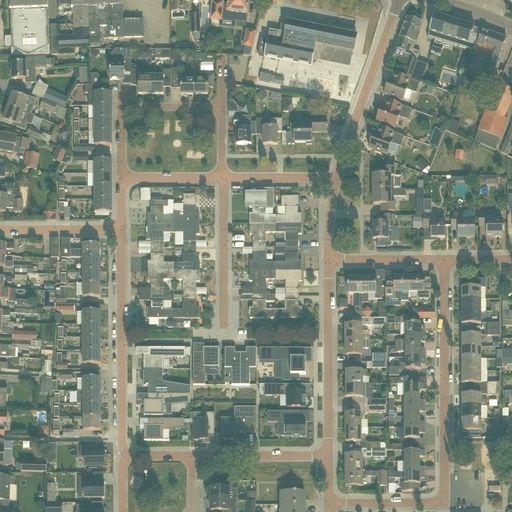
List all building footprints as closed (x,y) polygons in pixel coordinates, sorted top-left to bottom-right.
[(9,0),(10,10),(12,57),(50,55),(47,0),(9,0)] [(95,7),(95,0),(58,0),(59,15),(74,14),(74,31),(89,31),(88,7),(95,7)] [(89,31),(89,40),(101,40),(100,27),(107,27),(108,40),(145,38),(143,38),(143,20),(123,21),(121,0),(95,0),(95,7),(88,7),(89,31)] [(171,0),(172,12),(192,11),(191,0),(171,0)] [(212,2),(211,14),(211,20),(222,21),(222,20),(247,23),(248,15),(249,0),(228,0),(228,6),(223,5),(223,3),(212,2)] [(474,27),(434,15),(429,32),(427,39),(436,41),(436,40),(467,50),(468,49),(475,51),(482,31),(474,28),(474,27)] [(192,16),(193,35),(200,34),(199,16),(192,16)] [(414,42),(420,24),(414,21),(415,20),(410,18),(410,20),(407,19),(396,49),(405,52),(405,54),(411,56),(416,43),(414,42)] [(270,30),(264,57),(312,67),(314,58),(318,59),(318,61),(329,63),(329,60),(350,65),(352,55),(350,55),(351,52),(353,52),(357,35),(288,21),(287,27),(285,35),(281,34),(281,33),(270,30)] [(481,74),(491,78),(496,65),(497,65),(507,39),(483,30),(482,31),(475,51),(474,55),(486,59),(481,74)] [(89,40),(89,31),(74,31),(74,37),(50,39),(51,55),(59,55),(59,49),(89,48),(89,40)] [(253,48),(256,33),(248,32),(244,46),(253,48)] [(131,74),(131,71),(131,49),(123,49),(123,56),(117,56),(117,62),(110,62),(110,80),(120,80),(120,79),(124,79),(124,74),(131,74)] [(150,58),(150,49),(132,49),(132,58),(150,58)] [(410,59),(403,78),(411,80),(418,62),(410,59)] [(411,80),(420,84),(421,84),(428,66),(418,62),(411,80)] [(35,63),(24,63),(12,64),(12,80),(27,80),(26,73),(35,73),(35,63)] [(171,70),(171,71),(171,85),(171,89),(181,89),(181,95),(195,95),(195,75),(194,75),(177,75),(177,70),(171,70)] [(151,95),(151,77),(151,71),(131,71),(131,74),(131,85),(139,85),(139,95),(151,95)] [(171,71),(158,71),(158,77),(151,77),(151,95),(163,95),(163,85),(171,85),(171,71)] [(97,74),(91,74),(91,85),(98,85),(101,85),(101,78),(97,74)] [(420,84),(411,80),(403,78),(394,74),(394,75),(392,81),(389,81),(387,86),(386,87),(384,90),(385,92),(384,95),(403,101),(407,90),(416,94),(420,84)] [(213,75),(201,75),(195,75),(195,95),(208,95),(208,88),(213,88),(213,75)] [(476,79),(466,75),(460,90),(470,94),(476,79)] [(95,107),(112,107),(112,93),(98,93),(98,85),(91,85),(85,85),(85,93),(95,93),(95,107)] [(487,112),(474,141),(495,151),(508,120),(505,119),(511,99),(511,91),(500,87),(489,113),(487,112)] [(62,107),(66,99),(48,91),(44,99),(62,107)] [(282,101),(282,95),(271,93),(270,99),(282,101)] [(28,99),(13,94),(11,101),(9,102),(8,104),(9,106),(8,107),(31,116),(37,100),(28,97),(28,99)] [(54,114),(58,106),(44,100),(40,107),(54,114)] [(63,109),(67,112),(73,103),(68,100),(63,109)] [(228,112),(236,112),(236,101),(228,102),(228,112)] [(409,121),(412,111),(387,101),(383,111),(381,110),(377,121),(396,128),(400,117),(409,121)] [(28,125),(32,126),(35,117),(31,116),(8,107),(4,120),(17,125),(16,128),(25,131),(28,125)] [(95,120),(112,120),(112,107),(95,107),(95,120)] [(251,136),(256,136),(256,123),(252,123),(252,117),(243,117),(243,119),(234,119),(234,126),(237,126),(237,145),(251,145),(251,136)] [(112,133),(112,120),(95,120),(95,133),(112,133)] [(270,128),(263,128),(263,145),(277,145),(277,133),(282,133),(282,120),(270,120),(270,128)] [(500,153),(508,156),(511,145),(511,120),(510,125),(511,125),(500,153)] [(294,134),(294,143),(306,143),(307,145),(312,145),(312,133),(327,133),(327,121),(311,121),(311,125),(298,125),(298,134),(294,134)] [(448,125),(445,131),(455,136),(458,130),(448,125)] [(41,141),(44,134),(30,127),(27,135),(41,141)] [(401,148),(405,138),(379,128),(376,135),(374,134),(369,148),(375,150),(375,152),(382,155),(382,154),(388,156),(392,144),(401,148)] [(85,153),(85,152),(85,145),(80,145),(80,133),(74,133),(74,153),(85,153)] [(95,133),(95,145),(95,146),(112,146),(112,133),(95,133)] [(28,151),(30,140),(17,138),(4,136),(4,138),(0,137),(0,150),(15,153),(15,149),(28,151)] [(438,148),(440,142),(431,139),(429,145),(438,148)] [(464,152),(456,152),(455,162),(463,162),(464,152)] [(38,170),(40,159),(41,155),(27,153),(24,168),(38,170)] [(421,159),(415,164),(422,172),(427,167),(421,159)] [(95,161),(95,174),(112,174),(112,161),(95,161)] [(67,165),(63,163),(58,172),(62,174),(67,165)] [(373,176),(373,190),(401,190),(401,176),(395,176),(395,169),(381,169),(382,176),(373,176)] [(112,187),(112,174),(95,174),(95,187),(112,187)] [(8,185),(8,187),(2,186),(2,195),(0,195),(0,212),(6,213),(7,209),(14,210),(14,213),(22,213),(23,202),(21,201),(21,190),(15,190),(16,185),(8,185)] [(112,200),(112,187),(95,187),(95,200),(112,200)] [(140,189),(140,201),(150,201),(150,188),(140,189)] [(401,191),(401,190),(373,190),(373,205),(381,205),(381,212),(395,212),(395,204),(390,204),(390,198),(406,198),(406,191),(401,191)] [(275,225),(275,216),(266,216),(266,209),(273,209),(273,191),(265,191),(265,194),(247,194),(247,208),(253,208),(253,210),(254,210),(254,215),(253,215),(250,215),(250,225),(275,225)] [(285,216),(275,216),(275,225),(301,225),(301,214),(298,214),(298,197),(281,197),(281,208),(285,208),(285,216)] [(112,213),(112,200),(95,200),(95,214),(112,213)] [(148,215),(148,225),(174,225),(174,213),(174,208),(168,208),(168,202),(151,201),(151,215),(148,215)] [(174,213),(174,225),(200,225),(200,215),(197,215),(196,201),(184,202),(184,213),(174,213)] [(438,215),(431,215),(431,204),(424,204),(424,214),(424,230),(431,230),(431,238),(445,238),(445,222),(438,222),(438,215)] [(45,209),(45,219),(54,220),(55,209),(45,209)] [(474,238),(474,226),(474,215),(473,213),(472,212),(464,212),(463,213),(451,213),(451,232),(458,232),(458,238),(474,238)] [(479,213),(479,223),(479,227),(487,227),(487,236),(493,236),(493,238),(503,238),(502,221),(492,221),(492,213),(479,213)] [(374,240),(377,240),(377,247),(391,247),(391,243),(399,243),(399,228),(395,228),(395,216),(382,216),(382,223),(373,223),(374,240)] [(174,234),(174,225),(148,225),(148,236),(150,235),(151,248),(151,249),(164,249),(164,234),(174,234)] [(200,225),(174,225),(174,234),(184,234),(184,249),(196,249),(196,235),(200,236),(200,225)] [(253,235),(253,248),(266,248),(266,233),(275,233),(275,225),(250,225),(250,235),(253,235)] [(275,249),(286,249),(298,249),(298,235),(301,235),(301,225),(275,225),(275,233),(286,233),(286,242),(284,242),(284,245),(275,245),(275,249)] [(14,250),(14,245),(0,244),(0,255),(6,256),(6,249),(14,250)] [(100,245),(94,245),(83,245),(83,258),(100,258),(100,245)] [(62,259),(71,259),(71,248),(62,248),(62,259)] [(266,263),(266,248),(253,248),(253,261),(250,261),(250,272),(275,272),(275,263),(266,263)] [(148,262),(148,273),(174,272),(174,263),(164,263),(164,249),(151,249),(151,262),(148,262)] [(184,263),(174,263),(174,272),(200,272),(200,262),(196,262),(196,249),(184,249),(184,263)] [(275,263),(275,272),(302,272),(302,261),(298,261),(298,249),(286,249),(286,263),(275,263)] [(6,256),(0,255),(0,266),(13,267),(13,262),(5,262),(6,256)] [(100,271),(100,258),(83,258),(83,271),(100,271)] [(100,285),(100,271),(83,271),(83,285),(100,285)] [(165,281),(174,281),(174,272),(148,273),(148,282),(151,283),(151,296),(170,296),(170,295),(170,292),(167,289),(165,289),(165,281)] [(184,281),(184,296),(196,296),(197,283),(200,283),(200,272),(174,272),(174,281),(184,281)] [(253,282),(253,296),(275,296),(275,292),(266,292),(266,280),(275,280),(275,272),(250,272),(250,282),(253,282)] [(302,282),(302,272),(275,272),(275,280),(285,280),(285,296),(299,296),(299,282),(302,282)] [(0,277),(0,289),(4,290),(4,283),(12,284),(12,279),(0,277)] [(348,278),(348,295),(362,295),(362,278),(348,278)] [(376,278),(362,278),(362,295),(362,303),(368,303),(368,295),(375,295),(375,300),(382,300),(382,282),(376,282),(376,278)] [(409,299),(409,278),(394,278),(394,284),(385,284),(385,299),(400,299),(400,302),(409,302),(409,299)] [(431,299),(431,290),(424,290),(424,278),(409,278),(409,299),(431,299)] [(462,300),(481,300),(481,289),(486,289),(486,280),(473,280),(473,288),(462,288),(462,300)] [(83,285),(83,286),(83,298),(100,298),(100,285),(83,285)] [(66,288),(62,288),(57,288),(57,304),(67,304),(67,297),(66,297),(66,288)] [(16,290),(4,290),(0,289),(0,300),(15,301),(16,290)] [(171,302),(171,300),(171,295),(170,295),(170,296),(151,296),(151,308),(148,308),(148,319),(149,319),(149,326),(158,326),(158,319),(168,319),(174,319),(174,310),(164,310),(165,302),(171,302)] [(196,309),(196,296),(184,296),(184,310),(174,310),(174,319),(200,319),(200,309),(196,309)] [(267,310),(267,303),(275,303),(275,302),(275,296),(253,296),(253,309),(250,309),(250,319),(275,319),(275,310),(267,310)] [(299,296),(285,296),(275,296),(275,302),(286,302),(286,310),(275,310),(275,319),(302,319),(302,308),(299,308),(299,296)] [(44,309),(54,309),(54,300),(44,300),(44,309)] [(462,312),(481,312),(481,300),(462,300),(462,312)] [(500,312),(500,303),(491,303),(491,312),(500,312)] [(36,308),(30,308),(16,307),(16,314),(36,315),(36,308)] [(10,312),(0,311),(0,322),(8,323),(9,317),(10,317),(10,312)] [(101,325),(100,312),(83,311),(83,325),(101,325)] [(511,311),(502,312),(502,321),(511,320),(511,311)] [(481,312),(462,312),(462,325),(481,325),(481,312)] [(386,327),(386,325),(386,319),(385,319),(379,319),(362,319),(361,319),(361,326),(362,326),(372,326),(372,327),(386,327)] [(418,324),(418,319),(409,319),(386,319),(386,325),(401,325),(401,324),(406,324),(406,336),(425,336),(425,327),(420,327),(420,325),(421,325),(421,324),(418,324)] [(30,342),(30,333),(14,332),(14,330),(15,324),(10,324),(8,323),(0,322),(0,334),(12,335),(12,341),(30,342)] [(101,338),(101,325),(83,325),(83,338),(101,338)] [(346,326),(346,341),(369,341),(369,333),(362,332),(362,326),(361,326),(346,326)] [(462,347),(481,347),(481,335),(462,335),(462,347)] [(425,343),(425,336),(406,336),(406,342),(401,341),(396,341),(396,347),(406,347),(421,347),(421,343),(425,343)] [(101,338),(83,338),(83,351),(101,351),(101,338)] [(30,342),(12,341),(11,350),(29,351),(29,348),(30,342)] [(346,341),(346,356),(362,356),(362,350),(369,350),(369,341),(346,341)] [(421,347),(406,347),(396,347),(396,353),(406,353),(406,358),(425,358),(425,350),(421,350),(421,347)] [(462,360),(481,360),(481,347),(462,347),(462,360)] [(193,353),(193,386),(205,386),(205,368),(219,368),(219,348),(203,348),(203,353),(193,353)] [(144,355),(144,370),(163,370),(163,358),(180,359),(180,349),(149,349),(149,355),(144,355)] [(232,369),(232,386),(241,386),(241,354),(235,354),(235,349),(225,349),(225,369),(232,369)] [(241,354),(241,386),(250,386),(250,369),(256,369),(256,349),(246,349),(246,354),(241,354)] [(301,349),(259,349),(259,362),(283,362),(283,382),(300,382),(300,375),(306,375),(306,362),(301,362),(301,349)] [(83,364),(101,364),(101,351),(83,351),(83,364)] [(62,354),(58,354),(57,354),(57,370),(67,370),(67,364),(62,364),(62,354)] [(386,363),(386,355),(372,355),(372,363),(386,363)] [(406,358),(406,364),(400,364),(400,369),(396,369),(396,375),(401,375),(406,375),(406,370),(420,370),(420,366),(425,366),(425,358),(406,358)] [(486,372),(486,360),(481,360),(462,360),(462,372),(481,372),(486,372)] [(9,368),(8,376),(24,376),(24,368),(9,368)] [(163,381),(163,370),(144,370),(144,372),(144,381),(144,387),(148,387),(148,395),(190,395),(190,387),(165,383),(163,381)] [(367,371),(346,371),(346,384),(362,384),(362,378),(367,378),(367,371)] [(462,384),(481,384),(481,372),(462,372),(462,384)] [(51,395),(52,379),(41,378),(40,394),(51,395)] [(83,392),(101,392),(101,378),(83,378),(83,392)] [(413,385),(413,379),(400,379),(400,385),(405,385),(405,396),(420,397),(420,391),(425,391),(425,385),(413,385)] [(362,384),(346,384),(346,398),(368,398),(368,392),(370,392),(370,385),(362,385),(362,384)] [(306,408),(306,392),(301,392),(301,385),(264,385),(264,397),(285,397),(287,398),(287,408),(306,408)] [(83,405),(101,405),(101,392),(83,392),(77,392),(77,405),(83,405)] [(60,395),(54,395),(54,405),(59,405),(59,404),(63,404),(63,396),(60,396),(60,395)] [(190,395),(148,395),(149,401),(144,401),(144,416),(163,416),(163,406),(184,404),(191,404),(190,395)] [(462,407),(481,407),(487,407),(487,401),(481,401),(481,395),(462,395),(462,407)] [(420,401),(420,397),(405,396),(405,407),(425,407),(425,401),(420,401)] [(101,405),(83,405),(83,418),(101,418),(101,405)] [(405,407),(405,417),(420,418),(420,412),(425,413),(425,407),(405,407)] [(462,407),(462,419),(481,419),(481,407),(462,407)] [(234,419),(222,419),(221,440),(235,440),(235,434),(256,434),(257,408),(234,408),(234,419)] [(298,410),(267,410),(267,420),(278,420),(278,435),(287,435),(306,435),(306,420),(298,420),(298,410)] [(215,414),(207,414),(207,421),(194,421),(193,441),(208,441),(208,436),(214,436),(215,414)] [(365,415),(346,414),(346,429),(361,429),(361,421),(365,421),(365,415)] [(420,423),(420,418),(405,417),(405,429),(425,429),(425,423),(420,423)] [(101,418),(83,418),(83,431),(101,431),(101,418)] [(481,439),(481,419),(462,419),(462,432),(469,432),(469,439),(481,439)] [(144,426),(144,441),(163,441),(163,431),(184,429),(184,420),(149,420),(149,426),(144,426)] [(37,436),(48,436),(48,427),(37,427),(37,436)] [(346,429),(346,442),(358,442),(366,442),(366,436),(361,436),(361,429),(346,429)] [(401,439),(401,446),(413,446),(413,440),(420,440),(420,434),(425,434),(425,429),(405,429),(405,439),(401,439)] [(39,444),(31,447),(36,460),(44,457),(39,444)] [(48,444),(48,454),(57,454),(56,444),(48,444)] [(413,451),(413,446),(401,446),(392,446),(392,452),(401,451),(405,451),(405,463),(420,463),(420,458),(425,458),(425,452),(413,451)] [(94,447),(80,447),(80,458),(85,458),(85,467),(89,467),(89,469),(97,469),(97,467),(105,467),(105,454),(95,454),(94,447)] [(346,471),(346,472),(365,472),(365,463),(362,463),(361,458),(387,458),(387,450),(386,450),(381,450),(368,450),(359,450),(359,456),(346,456),(346,465),(344,466),(344,470),(346,471)] [(47,473),(47,463),(22,463),(22,472),(47,473)] [(420,463),(405,463),(405,474),(425,474),(425,468),(420,468),(420,463)] [(372,472),(365,472),(346,472),(346,487),(362,487),(362,480),(365,480),(365,477),(372,477),(372,472)] [(389,473),(389,479),(405,479),(405,485),(402,485),(402,492),(417,492),(417,485),(420,485),(420,479),(425,479),(425,474),(405,474),(394,474),(389,473)] [(0,502),(0,503),(0,501),(9,502),(10,486),(15,486),(15,478),(10,478),(0,477),(0,502)] [(104,499),(104,485),(95,485),(95,477),(79,477),(79,488),(85,488),(85,499),(104,499)] [(233,490),(233,481),(222,481),(222,489),(211,489),(211,499),(210,499),(210,500),(229,500),(229,494),(233,490)] [(281,493),(281,497),(281,498),(282,498),(282,505),(305,505),(305,492),(290,493),(290,489),(283,489),(283,493),(281,493)] [(229,507),(229,500),(210,500),(210,501),(211,501),(211,511),(221,511),(232,511),(233,511),(229,507)]
